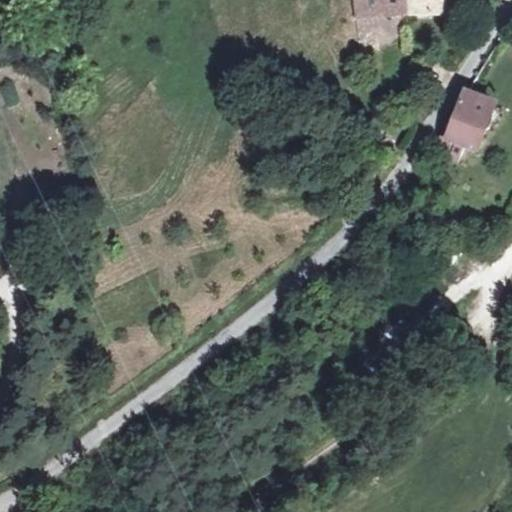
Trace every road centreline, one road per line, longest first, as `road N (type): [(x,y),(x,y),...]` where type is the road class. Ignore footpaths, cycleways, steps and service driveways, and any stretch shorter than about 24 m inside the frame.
road 1 (unclassified): [(0,504),(342,239),(401,170),(511,6)]
road 2 (track): [(237,511),(362,423),(467,334),(511,261)]
road 3 (unclassified): [(0,403),(16,361),(18,325),(0,277)]
